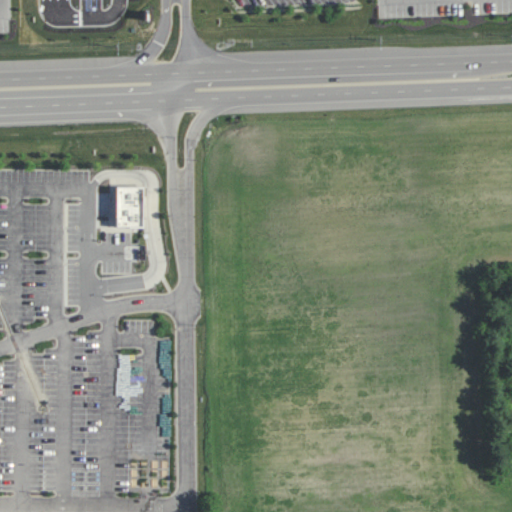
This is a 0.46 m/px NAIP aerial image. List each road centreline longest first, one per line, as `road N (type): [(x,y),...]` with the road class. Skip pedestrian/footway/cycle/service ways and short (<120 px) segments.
road 1 (secondary): [(0,107),(511,87)]
road 2 (secondary): [(511,61),(0,80)]
road 3 (residential): [(183,180),(187,302)]
